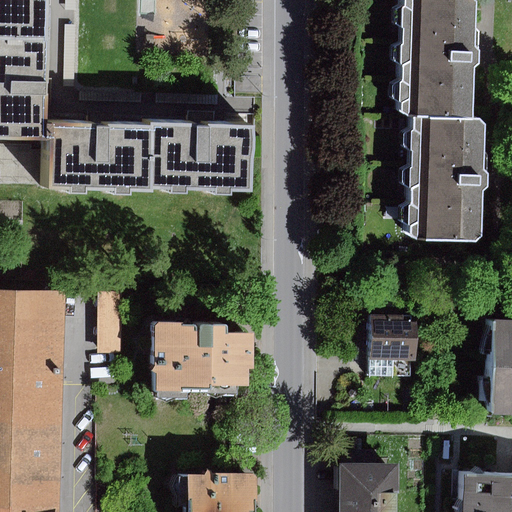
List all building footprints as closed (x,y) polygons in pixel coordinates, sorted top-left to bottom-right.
[(0,0),(0,38),(41,39),(41,0),(0,0)] [(66,0),(66,9),(77,9),(76,0),(66,0)] [(413,117),(472,117),(472,68),(477,62),(478,51),(473,46),(474,1),(472,0),(403,0),(403,5),(393,9),(393,24),(401,27),(401,42),(392,46),(392,60),(401,66),(401,79),(392,84),(392,98),(400,102),(399,111),(408,117),(413,117)] [(77,25),(66,25),(64,85),(75,86),(77,25)] [(41,39),(0,38),(0,137),(39,138),(40,124),(40,89),(41,39)] [(141,93),(80,92),(80,101),(141,102),(141,93)] [(157,93),(157,103),(216,105),(217,96),(157,93)] [(475,240),(480,235),(481,190),(486,187),(487,173),(482,169),(484,123),(477,117),(472,117),(413,117),(413,127),(404,131),(403,146),(410,150),(410,165),(402,169),(401,183),(410,187),(409,203),(401,206),(401,221),(409,225),(409,234),(416,239),(475,240)] [(245,189),(246,126),(203,125),(203,128),(196,128),(189,127),(189,124),(144,123),(144,126),(143,185),(164,185),(163,193),(179,193),(179,186),(209,187),(208,194),(224,194),(224,188),(245,189)] [(143,185),(144,126),(102,125),(102,128),(95,128),(88,127),(88,125),(40,124),(39,138),(38,189),(62,189),(62,193),(79,193),(79,189),(107,190),(106,195),(124,195),(124,192),(143,192),(143,185)] [(61,511),(66,291),(0,290),(0,511),(61,511)] [(120,293),(98,293),(98,353),(121,353),(120,293)] [(399,323),(399,315),(368,315),(367,360),(389,360),(413,360),(413,323),(399,323)] [(511,413),(511,321),(488,321),(486,413),(511,413)] [(161,323),(158,327),(157,367),(154,371),(159,375),(159,395),(186,395),(186,390),(215,390),(215,386),(231,386),(250,386),(250,369),(256,369),(256,335),(232,335),(232,327),(202,326),(202,331),(200,331),(200,326),(185,326),(185,323),(161,323)] [(389,360),(367,360),(372,377),(394,377),(389,360)] [(342,511),(399,511),(400,464),(343,464),(342,511)] [(207,477),(191,477),(190,511),(259,511),(259,478),(256,475),(231,475),(216,475),(210,471),(207,477)] [(511,511),(511,474),(503,474),(460,472),(458,511),(511,511)]
